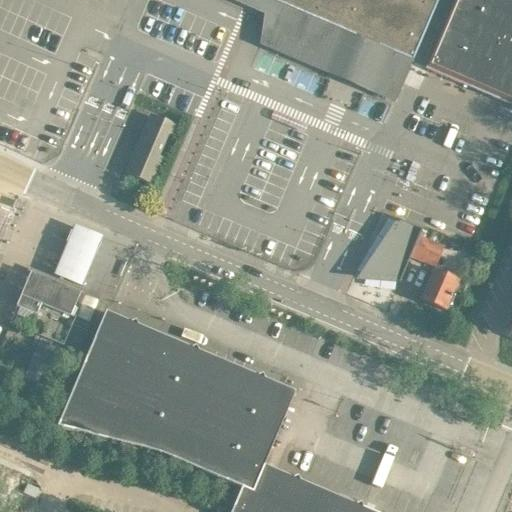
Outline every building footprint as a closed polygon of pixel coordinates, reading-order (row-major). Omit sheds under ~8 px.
[(270,0),(283,6),(279,36),(345,65),(344,66),(342,68),(341,70),(341,72),(341,74),(341,76),(341,78),(342,80),(344,81),(345,83),(347,84),(349,84),(351,85),(353,85),(355,84),(357,83),(359,82),(361,80),(362,79),(362,77),(363,74),(363,72),(392,85),(410,60),(412,61),(438,0),(270,0)] [(511,0),(454,0),(426,66),(470,85),(478,88),(511,103),(511,0)] [(157,120),(150,117),(135,152),(134,151),(130,159),(129,159),(128,160),(130,161),(125,173),(153,184),(163,159),(158,157),(171,126),(172,126),(173,125),(158,119),(157,120)] [(397,218),(397,220),(398,220),(364,276),(365,277),(399,282),(398,283),(400,283),(411,257),(422,262),(431,242),(419,237),(422,229),(397,218)] [(60,254),(51,278),(80,290),(89,267),(100,239),(72,227),(60,254)] [(434,267),(434,266),(443,247),(431,242),(422,262),(434,267)] [(461,251),(449,246),(440,268),(434,266),(434,267),(420,300),(444,311),(457,281),(445,276),(446,271),(451,273),(461,251)] [(55,285),(30,274),(9,324),(63,347),(76,317),(70,315),(78,296),(55,286),(55,285)] [(334,511),(258,480),(295,393),(105,313),(86,358),(57,428),(158,454),(235,486),(237,487),(241,489),(233,508),(231,511),(370,511),(355,505),(351,511),(334,511)] [(58,348),(39,341),(25,376),(43,384),(58,348)]
